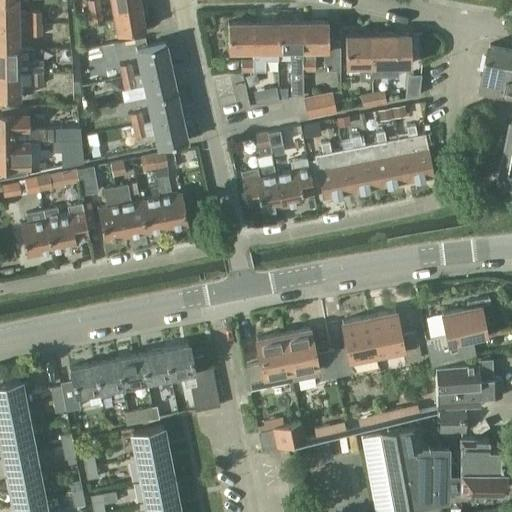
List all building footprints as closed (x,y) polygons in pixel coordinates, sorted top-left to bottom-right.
[(0,0),(0,23),(17,23),(17,24),(29,24),(41,23),(40,11),(17,11),(16,0),(0,0)] [(88,0),(87,0),(89,12),(100,10),(97,0),(88,0)] [(144,28),(140,3),(112,8),(116,33),(144,28)] [(102,22),(100,10),(89,12),(91,24),(102,22)] [(303,70),(302,21),(277,22),(277,50),(290,50),(290,94),(303,94),(302,70),(303,70)] [(327,21),(302,21),(303,70),(314,70),(314,50),(323,49),(323,70),(339,70),(339,40),(327,40),(327,21)] [(227,50),(252,50),(252,22),(227,22),(227,50)] [(277,22),(252,22),(252,50),(253,50),(252,59),(253,72),(265,71),(264,60),(276,60),(277,50),(277,22)] [(17,23),(0,23),(0,48),(18,48),(18,35),(30,35),(29,24),(17,24),(17,23)] [(30,35),(41,35),(41,23),(29,24),(30,35)] [(396,33),(370,34),(372,75),(397,74),(397,65),(409,65),(408,44),(408,33),(396,33)] [(372,80),(372,75),(370,34),(344,34),(345,66),(358,66),(359,80),(372,80)] [(164,42),(136,48),(141,73),(169,67),(164,42)] [(511,48),(489,43),(483,72),(479,93),(511,99),(511,48)] [(0,48),(0,73),(18,73),(30,72),(42,72),(41,60),(18,61),(18,48),(0,48)] [(240,59),(241,72),(253,72),(252,59),(240,59)] [(130,63),(119,66),(122,77),(132,75),(130,63)] [(144,85),(147,97),(174,91),(169,67),(141,73),(132,75),(122,77),(124,89),(144,85)] [(30,84),(42,84),(42,72),(30,72),(30,84)] [(0,98),(19,98),(18,73),(0,73),(0,98)] [(407,74),(404,98),(409,97),(418,95),(419,85),(420,74),(409,74),(407,74)] [(111,81),(112,87),(118,91),(123,89),(121,79),(111,81)] [(277,82),(255,87),(257,98),(279,94),(277,82)] [(374,104),(385,101),(383,90),(371,92),(374,104)] [(149,109),(129,114),(132,126),(143,124),(152,122),(152,121),(180,115),(174,91),(147,97),(149,109)] [(307,118),(336,112),(331,91),(302,97),(307,118)] [(371,92),(360,95),(362,106),(374,104),(371,92)] [(404,104),(391,106),(393,117),(406,114),(404,104)] [(380,119),(393,117),(391,106),(378,109),(380,119)] [(1,114),(0,114),(0,141),(14,141),(27,141),(29,141),(38,141),(52,140),(52,127),(38,128),(27,129),(27,114),(26,114),(14,115),(14,114),(1,114)] [(351,124),(349,114),(336,117),(338,127),(351,124)] [(185,140),(180,115),(152,121),(152,122),(158,146),(185,140)] [(511,117),(500,178),(511,180),(511,117)] [(316,135),(313,123),(301,126),(303,138),(316,135)] [(145,135),(143,124),(132,126),(135,138),(145,135)] [(408,135),(397,137),(405,181),(433,175),(425,132),(417,134),(415,124),(406,126),(408,135)] [(279,128),(267,130),(270,145),(282,143),(279,128)] [(271,153),(270,145),(267,130),(254,133),(257,148),(258,155),(271,153)] [(375,132),(377,141),(369,143),(378,186),(405,181),(397,137),(386,140),(384,130),(375,132)] [(97,133),(87,135),(89,147),(99,145),(97,133)] [(353,146),(342,148),(350,191),(378,186),(369,143),(362,144),(360,135),(351,136),(353,146)] [(38,154),(52,154),(52,140),(38,141),(38,154)] [(14,141),(0,141),(0,168),(8,168),(29,167),(29,141),(27,141),(14,141)] [(322,197),(350,191),(342,148),(331,150),(329,141),(320,143),(322,152),(314,154),(322,197)] [(154,167),(166,165),(164,152),(152,154),(154,167)] [(152,154),(140,156),(142,170),(154,167),(152,154)] [(290,169),(275,172),(282,205),(303,201),(301,194),(312,191),(305,157),(288,160),(290,169)] [(113,176),(124,174),(121,159),(110,161),(113,176)] [(82,194),(97,191),(92,166),(78,168),(82,194)] [(257,166),(240,170),(247,205),(258,203),(260,209),(282,205),(275,172),(259,176),(257,166)] [(49,174),(34,177),(37,191),(51,187),(49,174)] [(155,176),(157,187),(158,186),(166,227),(187,223),(181,190),(171,192),(167,174),(155,176)] [(21,194),(37,191),(34,177),(24,179),(0,184),(3,197),(20,194),(21,194)] [(124,235),(145,231),(138,199),(130,200),(129,194),(138,192),(136,182),(126,183),(114,186),(124,235)] [(96,207),(102,239),(124,235),(114,186),(102,188),(105,205),(96,207)] [(151,196),(138,199),(145,231),(166,227),(158,186),(157,187),(149,188),(151,196)] [(41,209),(48,250),(63,247),(76,245),(74,238),(81,237),(89,235),(84,209),(82,201),(74,203),(67,204),(69,213),(63,215),(58,216),(56,206),(41,209)] [(25,255),(48,250),(41,209),(25,212),(27,222),(19,223),(25,255)] [(489,297),(466,302),(467,307),(438,312),(442,331),(424,334),(430,363),(465,356),(462,338),(486,333),(484,321),(493,319),(489,297)] [(395,310),(368,315),(377,358),(402,353),(404,362),(421,358),(416,332),(400,335),(395,310)] [(341,321),(346,346),(330,349),(335,375),(352,372),(351,363),(377,358),(368,315),(341,321)] [(309,327),(282,332),(292,381),(318,375),(318,379),(335,375),(330,349),(314,352),(309,327)] [(249,389),(292,381),(282,332),(255,338),(260,363),(244,366),(249,389)] [(190,343),(165,348),(171,375),(182,373),(184,387),(190,386),(194,410),(206,407),(202,384),(214,382),(211,367),(206,368),(203,355),(192,357),(190,343)] [(147,380),(171,375),(165,348),(142,353),(147,380)] [(123,385),(147,380),(142,353),(118,357),(123,385)] [(111,395),(109,387),(123,385),(118,357),(94,362),(99,390),(101,397),(111,395)] [(61,385),(63,397),(65,409),(78,407),(76,394),(99,390),(94,362),(68,367),(71,383),(61,385)] [(488,362),(435,363),(436,407),(480,406),(480,397),(494,397),(493,377),(489,374),(488,362)] [(0,384),(0,408),(23,404),(32,403),(28,382),(19,384),(19,381),(0,384)] [(219,405),(214,382),(202,384),(206,407),(219,405)] [(50,387),(52,399),(63,397),(61,385),(50,387)] [(52,399),(54,411),(65,409),(63,397),(52,399)] [(23,404),(0,408),(0,433),(28,428),(23,404)] [(417,405),(388,411),(390,421),(420,415),(417,405)] [(156,406),(145,408),(147,419),(158,417),(156,406)] [(147,419),(145,408),(133,410),(136,422),(147,419)] [(126,424),(136,422),(133,410),(123,412),(126,424)] [(439,431),(463,431),(464,410),(439,410),(439,431)] [(361,427),(390,421),(388,411),(359,417),(361,427)] [(314,427),(316,437),(345,430),(343,420),(314,427)] [(300,421),(283,424),(257,430),(261,448),(304,439),(300,421)] [(378,432),(361,435),(374,510),(392,507),(449,497),(449,488),(504,488),(502,443),(488,442),(489,437),(458,436),(458,449),(447,449),(447,445),(422,445),(419,424),(378,432)] [(160,426),(132,432),(136,452),(164,446),(160,426)] [(28,428),(0,433),(0,436),(4,458),(33,452),(28,428)] [(59,434),(62,446),(73,444),(70,432),(59,434)] [(75,456),(73,444),(62,446),(64,458),(75,456)] [(136,452),(141,477),(169,471),(164,446),(136,452)] [(33,452),(4,458),(9,482),(37,476),(33,452)] [(82,455),(84,467),(95,464),(92,452),(82,455)] [(97,477),(95,464),(84,467),(87,479),(97,477)] [(169,471),(141,477),(146,501),(174,496),(169,471)] [(37,476),(9,482),(14,505),(42,500),(37,476)] [(69,482),(71,494),(82,492),(80,480),(69,482)] [(90,495),(93,511),(104,510),(103,503),(116,500),(114,490),(101,493),(90,495)] [(84,504),(82,492),(71,494),(74,506),(84,504)] [(146,501),(148,511),(177,511),(174,496),(146,501)] [(44,511),(42,500),(14,505),(14,511),(44,511)]
